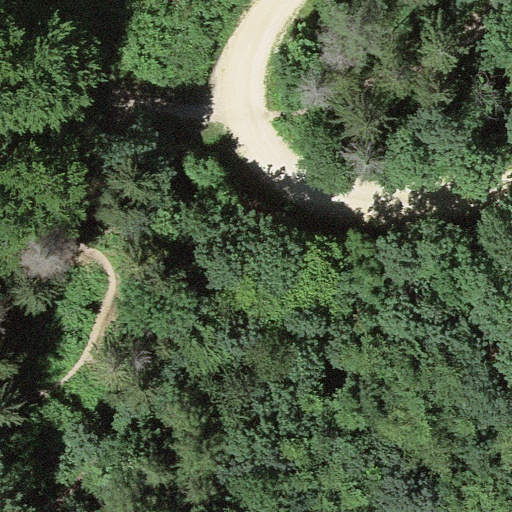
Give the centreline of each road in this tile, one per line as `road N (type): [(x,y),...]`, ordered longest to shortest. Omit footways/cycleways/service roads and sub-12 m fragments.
road 1 (track): [(511,176),(364,204),(295,188),(242,107)]
road 2 (track): [(242,107),(250,48),(287,0)]
